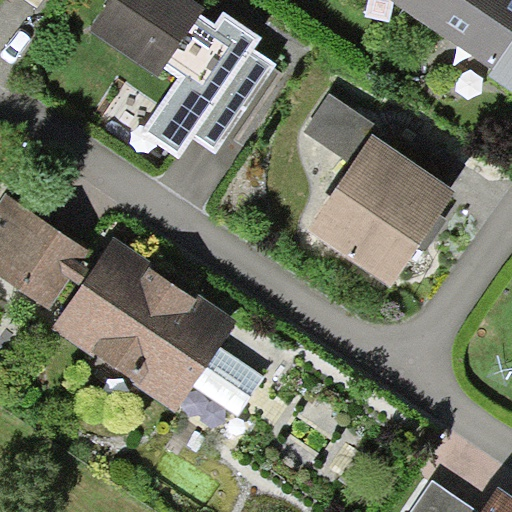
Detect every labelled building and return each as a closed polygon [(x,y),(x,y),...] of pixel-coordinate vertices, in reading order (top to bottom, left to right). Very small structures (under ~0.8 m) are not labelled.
[(171,0),(102,0),(84,27),(146,69),(150,62),(171,76),(151,107),(183,129),(215,82),(232,93),(253,61),(237,49),(245,37),(212,15),(203,27),(182,13),(185,9),(171,0)] [(511,0),(405,0),(485,54),(475,69),(511,93),(511,91),(511,0)] [(183,129),(179,135),(204,153),(262,67),(253,61),(232,93),(215,82),(183,129)] [(305,223),(381,273),(404,237),(420,214),(436,190),(387,158),(399,140),(373,122),(368,129),(319,96),(297,129),(346,162),(305,223)] [(183,129),(151,107),(134,131),(167,153),(179,135),(183,129)] [(405,131),(399,140),(387,158),(436,190),(454,163),(405,131)] [(0,275),(38,301),(71,250),(0,202),(0,275)] [(429,221),(420,214),(404,237),(414,244),(429,221)] [(53,322),(167,398),(179,379),(229,412),(254,374),(204,341),(216,323),(177,297),(142,273),(103,247),(53,322)] [(150,262),(142,273),(177,297),(185,285),(150,262)] [(511,511),(511,503),(501,496),(489,511),(477,511),(434,481),(411,511),(511,511)]
